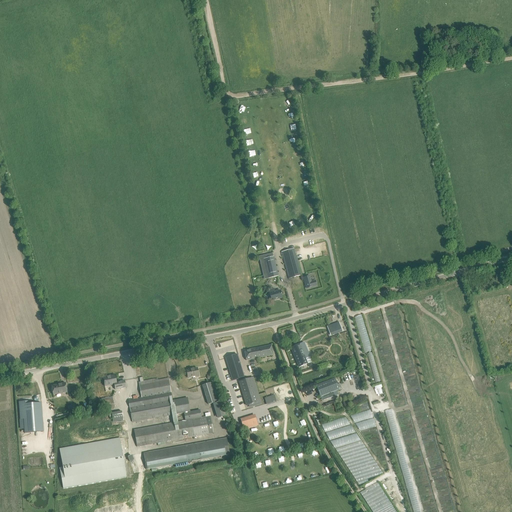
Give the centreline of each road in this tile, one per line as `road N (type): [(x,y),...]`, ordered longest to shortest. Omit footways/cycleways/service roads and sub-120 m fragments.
road 1 (unclassified): [(0,376),(273,324),(511,257)]
road 2 (track): [(511,57),(294,87)]
road 3 (track): [(365,511),(320,442),(273,324)]
road 4 (track): [(294,87),(229,94),(204,0)]
